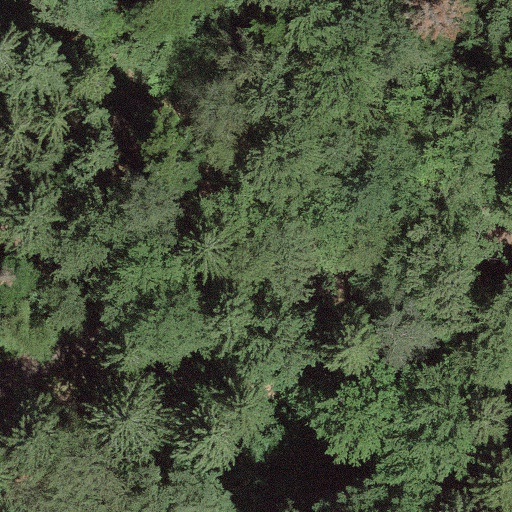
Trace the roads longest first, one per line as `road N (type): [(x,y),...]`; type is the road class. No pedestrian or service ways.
road 1 (track): [(0,438),(35,413),(276,315),(511,191)]
road 2 (track): [(511,334),(373,263)]
